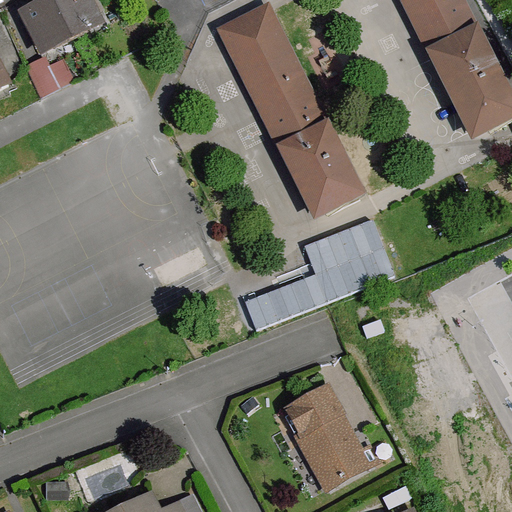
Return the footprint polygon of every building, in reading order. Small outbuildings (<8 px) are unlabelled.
[(42,54),(98,26),(85,0),(51,0),(22,15),(42,54)] [(511,102),(461,0),(402,0),(471,139),(511,119),(511,120),(511,102)] [(361,195),(268,7),(219,31),(312,219),(361,195)] [(36,63),(26,68),(41,99),(60,90),(45,59),(36,63)] [(307,242),(318,273),(245,298),(255,327),(399,278),(378,218),(307,242)] [(385,321),(368,328),(372,337),(389,331),(385,321)] [(368,468),(326,389),(284,411),(326,490),(368,468)] [(159,511),(152,496),(117,511),(182,511),(179,505),(163,511),(159,511)]
